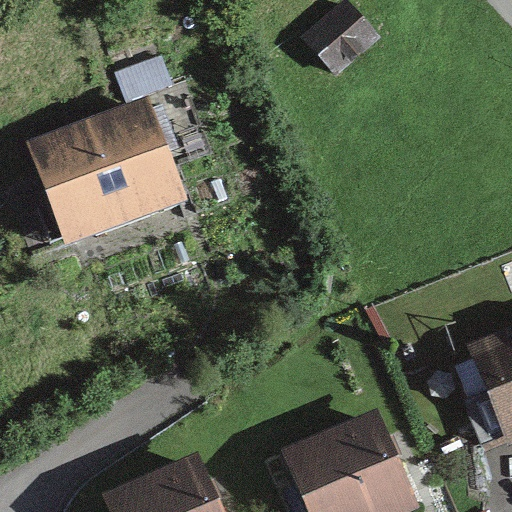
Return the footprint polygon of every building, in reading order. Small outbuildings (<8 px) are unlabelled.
[(309,72),(351,36),(320,0),(278,36),(309,72)] [(176,204),(145,115),(39,152),(70,241),(176,204)] [(511,339),(480,352),(511,440),(511,339)] [(405,511),(371,428),(296,458),(318,511),(405,511)] [(210,511),(192,469),(116,502),(120,511),(210,511)]
